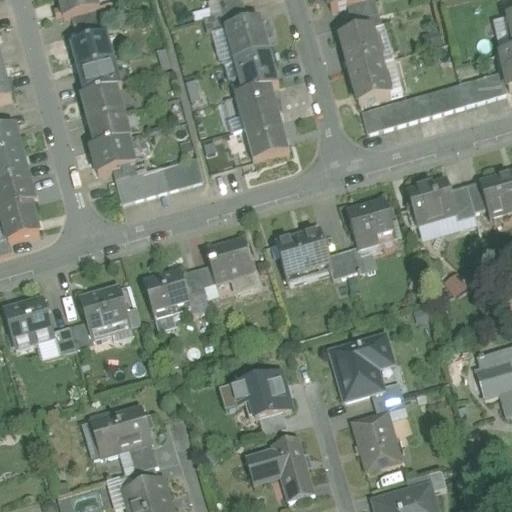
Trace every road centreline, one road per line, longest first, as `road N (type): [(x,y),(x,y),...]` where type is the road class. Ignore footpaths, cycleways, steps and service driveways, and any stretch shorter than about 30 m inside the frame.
road 1 (residential): [(89,248),(346,176)]
road 2 (residential): [(23,0),(89,248)]
road 3 (residential): [(297,0),(346,176)]
road 4 (residential): [(346,176),(511,126)]
